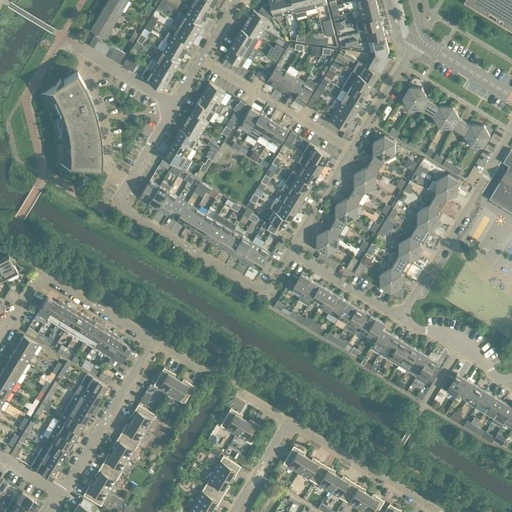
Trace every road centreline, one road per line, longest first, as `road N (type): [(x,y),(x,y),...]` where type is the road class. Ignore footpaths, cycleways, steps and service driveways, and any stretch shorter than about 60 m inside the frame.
road 1 (residential): [(291,253),(259,290),(116,205),(127,182)]
road 2 (residential): [(400,319),(511,134)]
road 3 (residential): [(60,493),(154,340)]
road 4 (residential): [(434,511),(288,420)]
road 5 (residential): [(288,420),(238,389),(227,371),(208,374),(154,340)]
road 6 (residential): [(127,182),(108,170),(88,55)]
road 7 (residential): [(510,383),(462,340),(400,319)]
road 8 (residential): [(350,149),(418,39)]
road 9 (residential): [(400,319),(291,253)]
road 10 (residential): [(154,340),(44,276)]
